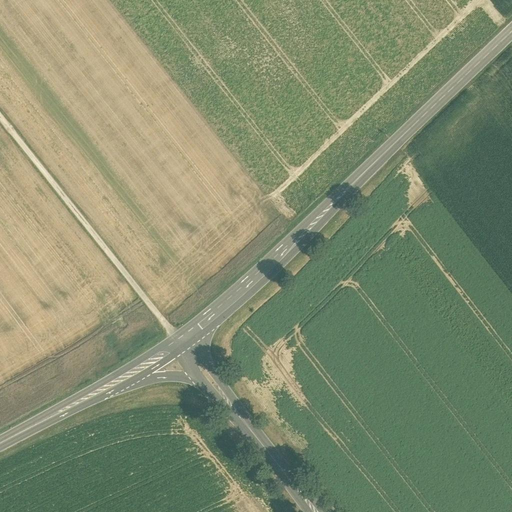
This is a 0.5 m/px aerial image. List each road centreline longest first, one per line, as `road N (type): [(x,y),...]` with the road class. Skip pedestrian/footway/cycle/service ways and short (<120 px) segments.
road 1 (secondary): [(511,46),(189,337)]
road 2 (track): [(0,114),(179,342)]
